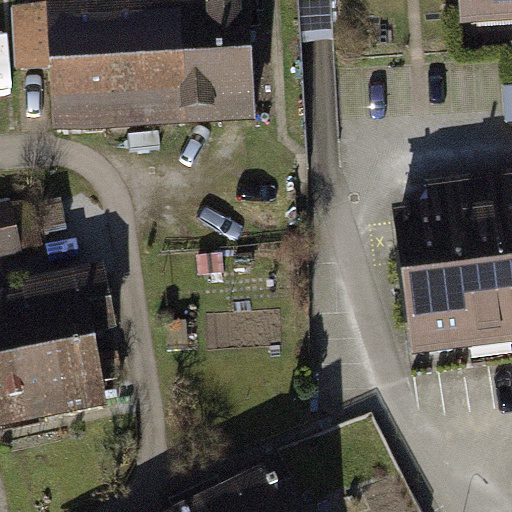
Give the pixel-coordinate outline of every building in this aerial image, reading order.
[(36,0),(38,138),(246,136),(244,0),(36,0)] [(511,0),(451,0),(453,21),(511,16),(511,0)] [(511,175),(427,188),(431,212),(400,216),(423,367),(511,353),(511,175)] [(0,256),(30,250),(20,197),(0,200),(0,256)] [(0,409),(92,392),(78,323),(102,319),(93,268),(14,281),(19,307),(0,310),(0,409)] [(161,507),(162,511),(273,511),(252,465),(161,507)]
